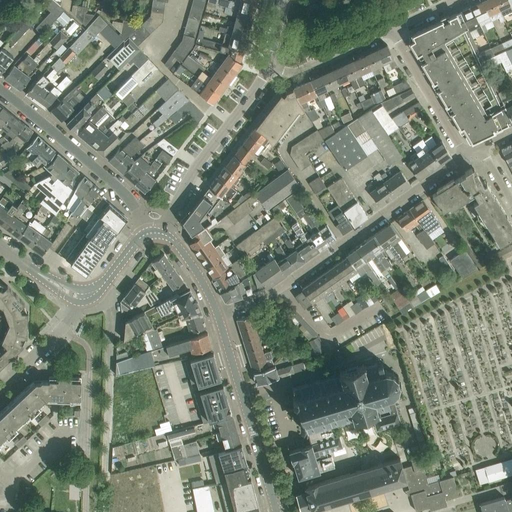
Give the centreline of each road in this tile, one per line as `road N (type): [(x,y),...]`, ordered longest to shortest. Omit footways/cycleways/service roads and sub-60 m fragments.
road 1 (residential): [(216,315),(269,295),(465,155)]
road 2 (unclassified): [(147,233),(125,196),(0,91)]
road 3 (residential): [(276,511),(216,315)]
road 4 (unclassified): [(160,233),(198,161),(267,65)]
road 5 (residential): [(465,155),(392,31)]
road 6 (residential): [(267,65),(302,71),(392,31)]
